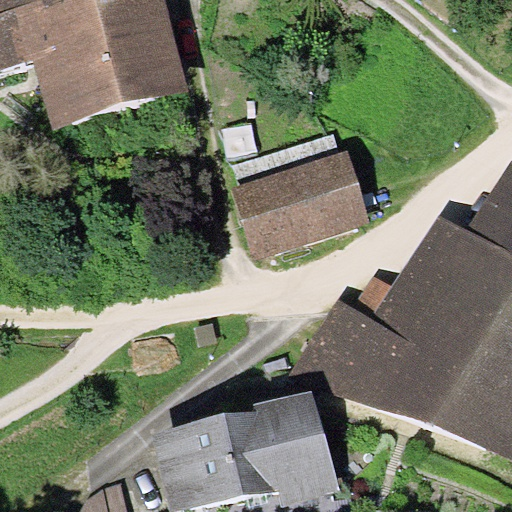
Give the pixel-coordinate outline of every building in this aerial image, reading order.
[(166,0),(88,0),(46,12),(43,2),(0,14),(0,71),(36,61),(56,131),(193,92),(166,0)] [(0,0),(0,14),(43,2),(46,12),(88,0),(0,0)] [(233,165),(239,185),(341,154),(334,133),(233,165)] [(239,185),(232,188),(255,259),(371,223),(348,151),(341,154),(239,185)] [(511,164),(509,163),(466,230),(511,259),(511,164)] [(511,259),(466,230),(440,213),(393,286),(373,274),(352,306),(340,300),(288,376),(511,457),(511,259)] [(214,323),(195,327),(200,347),(218,343),(214,323)] [(312,389),(150,432),(171,511),(276,483),(282,506),(340,491),(312,389)] [(102,489),(73,511),(127,511),(121,483),(102,489)]
